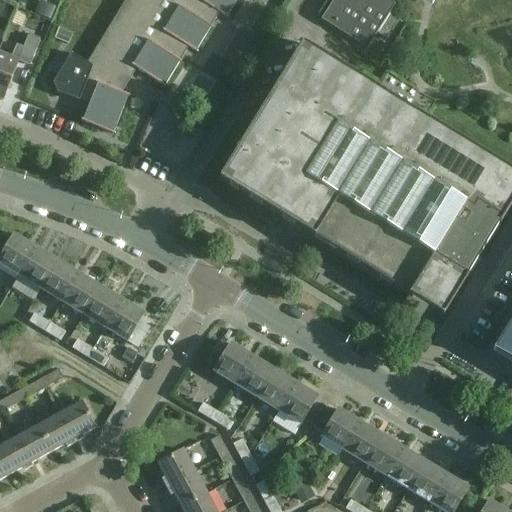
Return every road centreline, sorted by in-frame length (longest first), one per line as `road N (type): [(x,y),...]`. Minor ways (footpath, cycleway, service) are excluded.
road 1 (residential): [(175,205),(308,0)]
road 2 (residential): [(401,396),(216,285)]
road 3 (residential): [(107,464),(216,285)]
road 4 (residential): [(401,396),(511,236)]
road 5 (residential): [(175,205),(0,122)]
road 6 (residential): [(154,244),(0,180)]
road 7 (residential): [(511,460),(401,396)]
